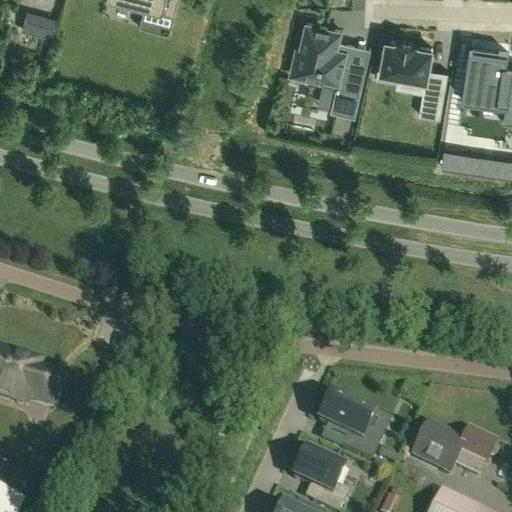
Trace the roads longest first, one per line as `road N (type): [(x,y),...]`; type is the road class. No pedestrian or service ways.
road 1 (tertiary): [(511,237),(224,184),(0,128)]
road 2 (tertiary): [(0,157),(178,204),(511,265)]
road 3 (unclassified): [(0,272),(194,332),(331,350)]
road 4 (residential): [(331,350),(511,372)]
road 5 (residential): [(251,511),(315,375)]
road 6 (residential): [(511,21),(362,18)]
